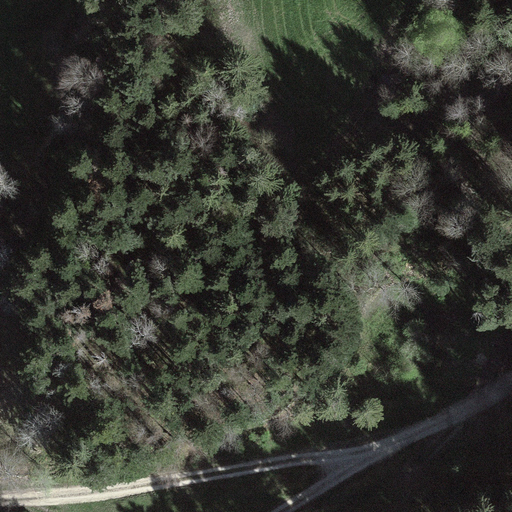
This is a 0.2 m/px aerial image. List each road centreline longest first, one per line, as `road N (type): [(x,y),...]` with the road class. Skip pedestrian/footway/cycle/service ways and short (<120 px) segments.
road 1 (track): [(374,455),(69,501),(0,499)]
road 2 (track): [(511,379),(285,511)]
